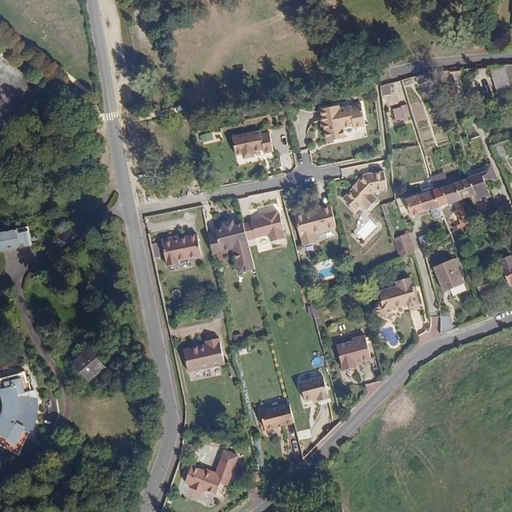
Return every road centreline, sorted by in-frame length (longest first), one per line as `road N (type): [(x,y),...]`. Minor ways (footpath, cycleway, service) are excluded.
road 1 (residential): [(260,511),(430,346),(511,317)]
road 2 (residential): [(144,511),(173,426),(129,213)]
road 3 (residential): [(129,213),(93,0)]
road 4 (residential): [(129,213),(308,175)]
